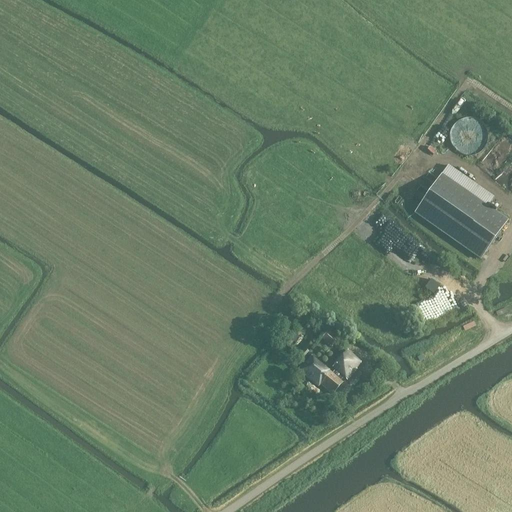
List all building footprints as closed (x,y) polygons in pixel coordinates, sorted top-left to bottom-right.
[(452,127),(459,156),(484,150),(477,121),(452,127)] [(511,164),(500,180),(511,189),(511,164)] [(509,223),(443,176),(416,215),(482,261),(509,223)] [(433,281),(426,288),(433,296),(440,289),(433,281)] [(336,342),(327,335),(323,341),(331,349),(336,342)] [(347,382),(357,371),(356,370),(361,364),(348,353),(347,353),(333,370),(336,372),(332,375),(311,357),(299,373),(319,388),(321,386),(333,396),(343,384),(341,383),(344,379),(347,382)]
